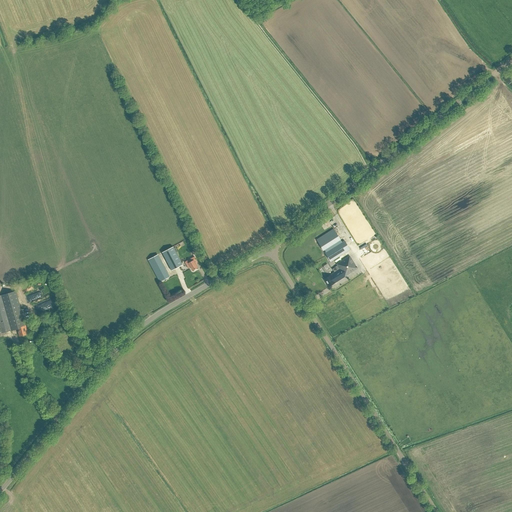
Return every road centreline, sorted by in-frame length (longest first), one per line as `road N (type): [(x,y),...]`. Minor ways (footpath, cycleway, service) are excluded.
road 1 (tertiary): [(0,490),(129,335),(269,247)]
road 2 (unclassified): [(436,511),(269,247)]
road 3 (tertiary): [(269,247),(511,60)]
road 4 (track): [(368,171),(240,0)]
